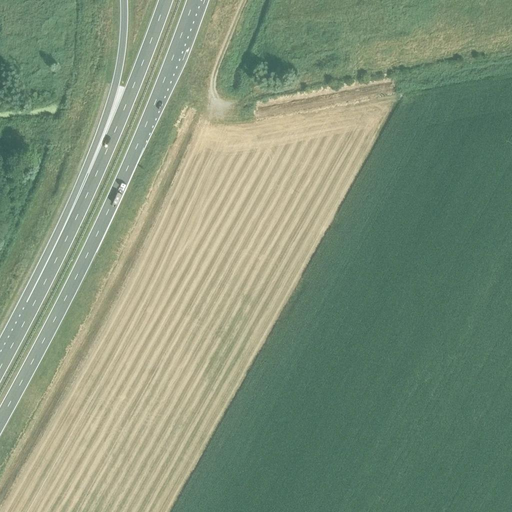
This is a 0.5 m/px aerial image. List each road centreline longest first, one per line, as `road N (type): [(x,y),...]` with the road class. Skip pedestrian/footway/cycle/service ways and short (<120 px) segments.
road 1 (trunk): [(0,421),(125,173),(193,0)]
road 2 (trunk): [(165,0),(33,304)]
road 3 (trunk): [(123,0),(110,101),(33,304)]
road 4 (track): [(245,0),(215,71),(221,113)]
